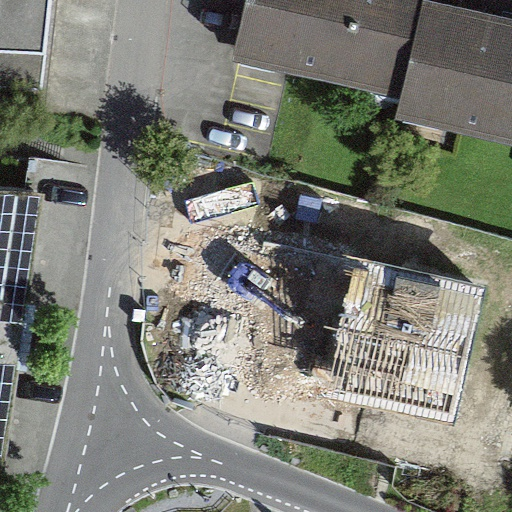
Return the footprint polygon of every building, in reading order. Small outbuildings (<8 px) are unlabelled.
[(43,0),(0,0),(0,51),(38,56),(43,0)] [(441,0),(254,0),(240,68),(418,107),(439,9),(441,0)] [(511,24),(439,9),(418,107),(414,124),(511,145),(511,24)] [(0,481),(0,482),(36,193),(0,188),(0,481)] [(497,296),(271,248),(241,387),(467,435),(497,296)]
